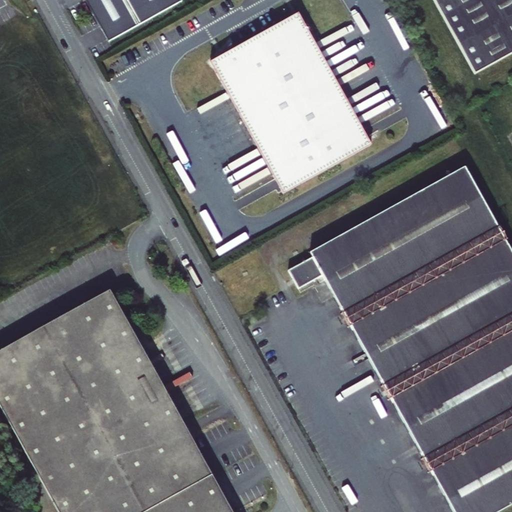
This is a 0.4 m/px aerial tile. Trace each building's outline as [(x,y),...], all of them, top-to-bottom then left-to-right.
[(85,0),(109,42),(182,1),(181,0),(85,0)] [(511,0),(433,0),(473,72),(511,50),(511,0)] [(231,44),(226,50),(219,57),(211,62),(284,193),(372,144),(299,13),(234,49),(231,44)] [(454,511),(499,511),(511,505),(511,251),(465,167),(309,254),(312,258),(287,272),(297,290),(315,280),(322,276),(325,280),(454,511)] [(322,276),(315,280),(317,285),(325,280),(322,276)] [(111,290),(0,351),(0,403),(60,511),(233,511),(194,441),(111,290)]
